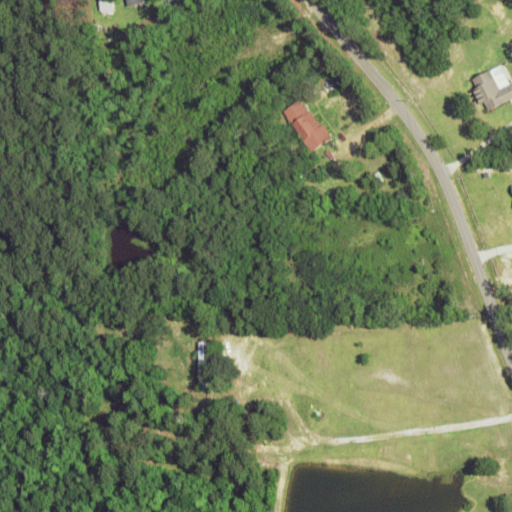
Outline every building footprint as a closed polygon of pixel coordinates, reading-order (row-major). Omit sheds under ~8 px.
[(102,0),(115,0),(116,9),(102,9),(102,0)] [(488,5),(496,0),(501,0),(511,20),(511,22),(501,28),(488,5)] [(313,110),(323,124),(325,122),(335,137),(313,151),(286,110),(303,98),(311,111),(313,110)] [(244,177),(238,180),(234,172),(249,163),(255,175),(246,180),(244,177)] [(383,326),(389,322),(397,333),(391,338),(383,326)] [(342,336),(388,335),(388,344),(342,345),(342,336)] [(210,362),(210,388),(201,388),(201,340),(211,340),(211,346),(218,346),(218,362),(210,362)] [(413,347),(416,342),(422,346),(419,351),(413,347)]
